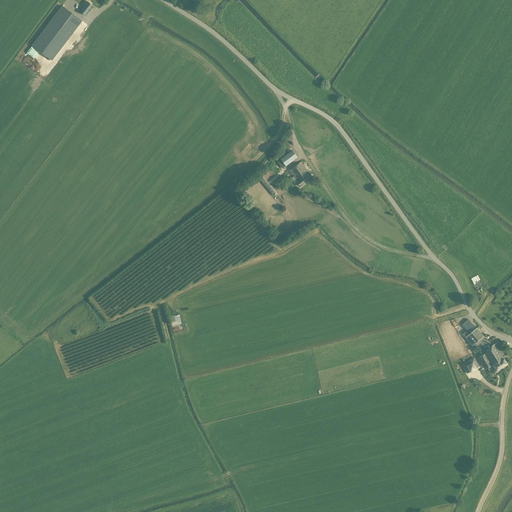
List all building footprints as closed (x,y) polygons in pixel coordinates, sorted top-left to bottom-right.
[(83,7),(82,7),(79,11),(85,16),(93,6),(88,2),(83,7)] [(62,5),(31,45),(51,60),(82,20),(62,5)] [(282,170),(285,168),(284,167),(286,166),(298,157),(293,150),(292,150),(291,148),(287,151),(289,153),(281,159),(281,160),(280,161),(277,158),(274,160),(282,170)] [(301,162),(289,171),(297,181),(296,182),(300,187),(313,177),(309,172),(301,162)] [(258,178),(272,196),(275,193),(261,175),(258,178)] [(259,181),(248,190),(251,193),(252,193),(258,199),(261,197),(262,198),(263,197),(264,198),(266,196),(268,198),(271,195),(259,181)] [(173,331),(183,330),(181,320),(179,314),(170,316),(173,331)] [(484,336),(477,327),(476,328),(468,319),(462,325),(469,334),(465,337),(472,345),(484,336)] [(489,348),(487,346),(485,347),(485,348),(487,347),(489,351),(479,357),(486,369),(493,365),(496,371),(507,364),(501,354),(504,351),(499,342),(495,344),(489,348)] [(474,357),(461,365),(467,374),(479,366),(474,357)]
